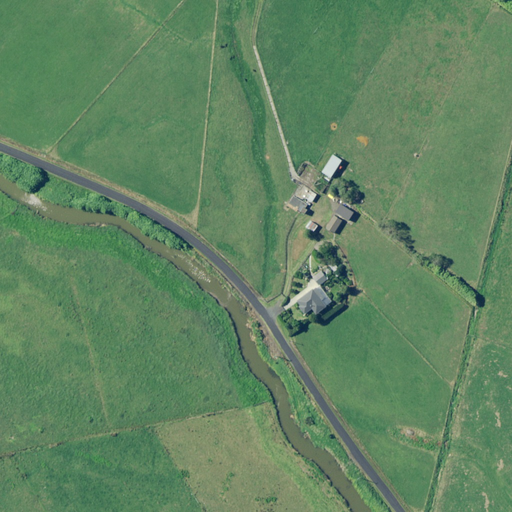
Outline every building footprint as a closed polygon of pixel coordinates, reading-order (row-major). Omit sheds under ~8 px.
[(343,161),(334,155),(324,173),(332,178),(343,161)] [(317,194),(310,190),(306,198),(313,202),(317,194)] [(293,196),(288,206),(298,212),(299,211),(306,215),(309,209),(306,207),(307,205),(293,196)] [(351,207),(344,203),(339,210),(336,215),(343,219),(351,207)] [(343,221),(335,216),(327,228),(335,233),(343,221)] [(319,226),(311,221),(307,227),(315,232),(319,226)] [(313,277),(320,286),(328,279),(322,271),(313,277)] [(318,315),(329,307),(328,305),(333,302),(321,286),(318,289),(317,288),(299,302),(302,306),(300,307),(306,315),(313,309),(318,315)]
